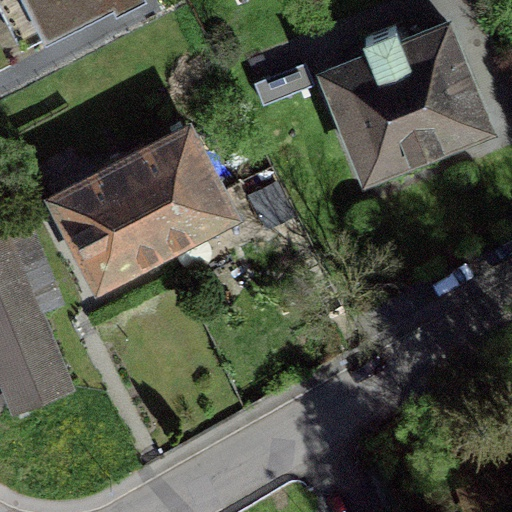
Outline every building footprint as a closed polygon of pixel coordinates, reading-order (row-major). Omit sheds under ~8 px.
[(19,0),(40,38),(112,0),(19,0)] [(447,20),(326,65),(362,160),(482,116),(447,20)] [(299,69),(252,87),(259,105),(306,88),(299,69)] [(188,123),(55,187),(102,283),(234,219),(188,123)] [(73,385),(0,199),(0,393),(7,411),(73,385)] [(511,511),(511,469),(501,439),(452,457),(471,511),(511,511)]
